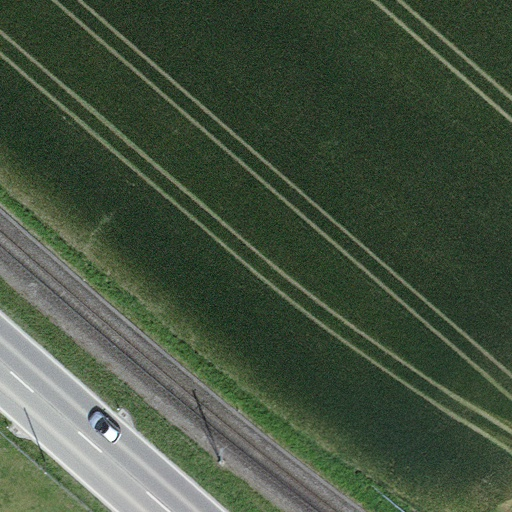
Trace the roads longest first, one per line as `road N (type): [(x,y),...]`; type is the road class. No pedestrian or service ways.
road 1 (track): [(372,511),(0,182)]
road 2 (secondary): [(0,378),(149,511)]
